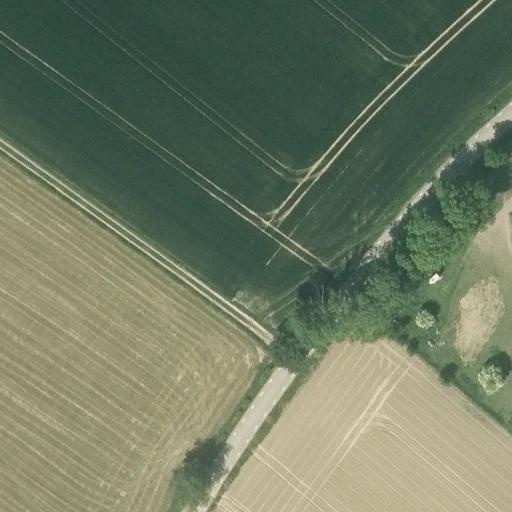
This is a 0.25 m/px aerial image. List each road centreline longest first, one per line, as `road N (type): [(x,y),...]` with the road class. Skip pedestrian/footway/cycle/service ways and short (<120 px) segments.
road 1 (unclassified): [(194,511),(328,306),(511,118)]
road 2 (track): [(0,145),(296,352)]
